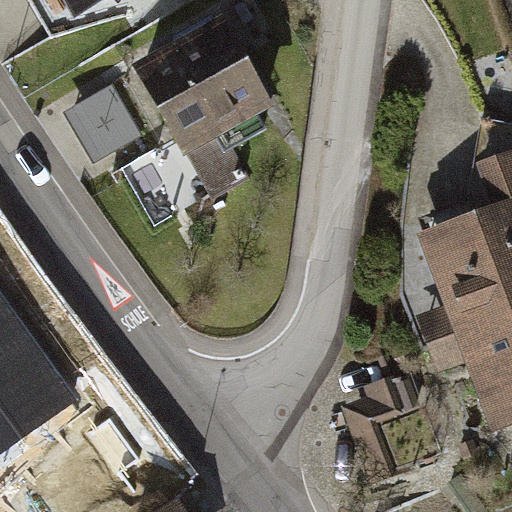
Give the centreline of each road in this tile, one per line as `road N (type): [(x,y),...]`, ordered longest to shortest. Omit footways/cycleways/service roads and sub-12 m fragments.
road 1 (residential): [(219,444),(316,346),(364,0)]
road 2 (tertiary): [(0,137),(219,444)]
